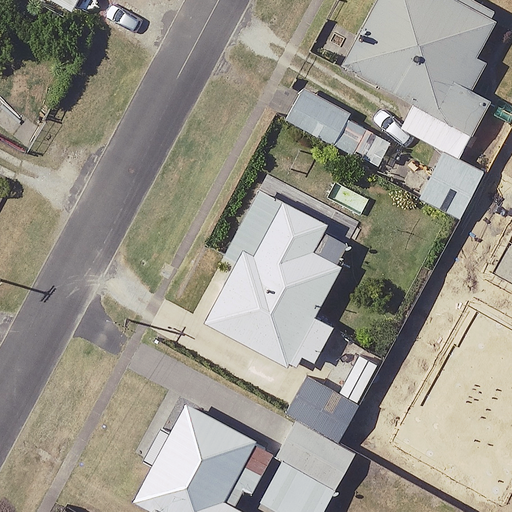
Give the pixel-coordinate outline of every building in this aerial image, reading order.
[(482,112),(492,94),(511,56),(511,43),(488,30),(498,10),(479,0),(376,0),(345,59),(416,97),(402,123),(444,145),(418,194),(459,216),(485,167),(508,126),(482,112)] [(359,109),(308,82),(289,116),(341,144),(359,109)] [(357,230),(262,181),(226,249),(242,258),(211,317),(309,369),(335,320),(315,309),(357,230)] [(511,242),(495,275),(511,284),(511,242)] [(360,349),(340,388),(304,369),(287,404),(342,433),(360,398),(380,359),(360,349)] [(275,442),(190,395),(137,493),(171,511),(266,511),(244,500),(275,442)] [(321,511),(356,447),(300,417),(259,495),(292,511),(321,511)] [(511,511),(511,423),(467,506),(477,511),(511,511)]
